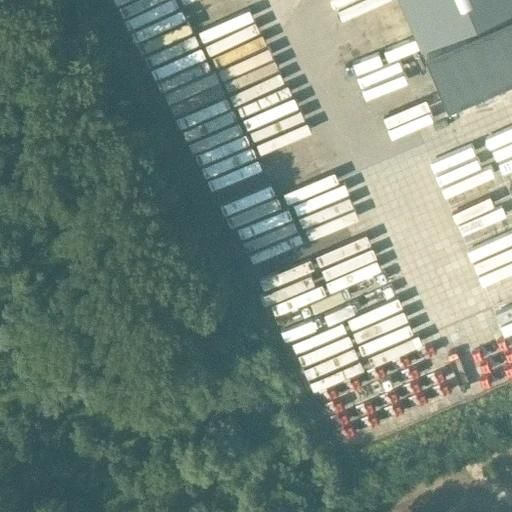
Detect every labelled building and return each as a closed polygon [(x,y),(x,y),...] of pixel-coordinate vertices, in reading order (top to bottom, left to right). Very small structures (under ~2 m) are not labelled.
[(511,0),(402,0),(410,19),(421,46),(511,7),(511,0)] [(511,16),(425,54),(448,109),(511,81),(511,16)] [(493,122),(511,117),(511,112),(506,91),(486,97),(493,122)] [(450,110),(461,138),(483,129),(471,101),(450,110)] [(440,102),(418,112),(442,165),(463,155),(440,102)] [(511,123),(500,126),(503,141),(511,139),(511,123)] [(511,201),(511,236),(385,280),(404,337),(511,300),(511,171),(503,175),(511,201)]
